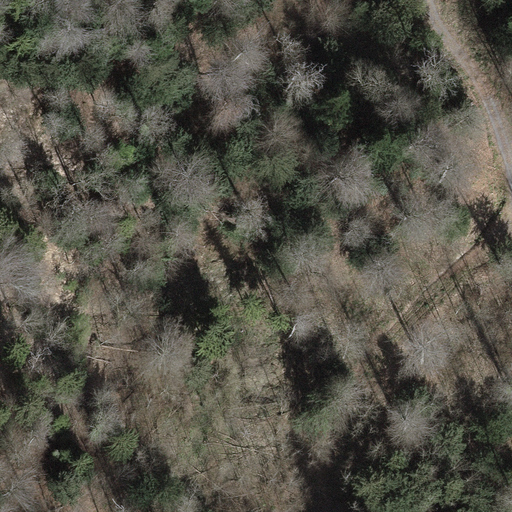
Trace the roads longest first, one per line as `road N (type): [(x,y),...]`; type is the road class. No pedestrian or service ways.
road 1 (track): [(511,228),(389,346),(338,422),(315,511)]
road 2 (track): [(511,175),(503,126),(422,0)]
